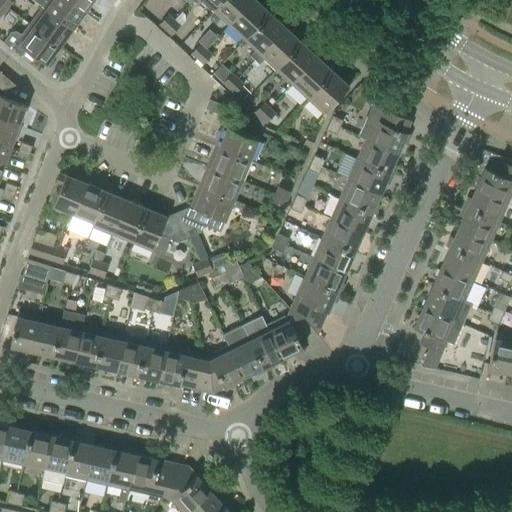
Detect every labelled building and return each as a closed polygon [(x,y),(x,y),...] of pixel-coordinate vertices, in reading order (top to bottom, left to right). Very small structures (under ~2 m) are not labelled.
[(72,29),(85,11),(69,0),(32,0),(42,7),(72,29)] [(69,0),(85,11),(93,0),(69,0)] [(154,0),(166,15),(179,5),(175,0),(154,0)] [(200,0),(212,10),(220,0),(200,0)] [(249,0),(220,0),(212,10),(227,24),(249,0)] [(268,11),(256,0),(249,0),(227,24),(243,39),(268,11)] [(42,7),(29,24),(60,46),(72,29),(42,7)] [(253,59),(254,60),(285,27),(268,11),(243,39),(255,50),(250,56),(253,59)] [(171,35),(180,25),(184,21),(184,15),(181,12),(174,20),(173,19),(164,29),(171,35)] [(159,24),(164,29),(173,19),(168,14),(159,24)] [(29,24),(22,34),(19,34),(15,31),(10,32),(2,42),(21,57),(27,49),(37,57),(33,62),(43,69),(60,46),(29,24)] [(264,59),(274,68),(300,40),(285,27),(254,60),(259,65),(264,59)] [(196,58),(197,58),(205,49),(206,50),(217,38),(212,34),(209,34),(191,53),(196,58)] [(274,68),(290,83),(316,55),(300,40),(274,68)] [(205,49),(197,58),(194,61),(200,67),(212,55),(206,50),(205,49)] [(290,83),(306,98),(332,70),(316,55),(290,83)] [(332,70),(306,98),(324,114),(349,86),(332,70)] [(0,72),(0,87),(6,93),(10,95),(17,86),(0,72)] [(223,83),(228,87),(236,78),(231,73),(223,83)] [(243,84),(236,78),(228,87),(235,93),(243,84)] [(0,95),(0,119),(18,126),(26,105),(0,95)] [(254,112),(259,116),(268,107),(263,102),(254,112)] [(358,136),(366,139),(398,153),(407,133),(405,132),(410,120),(373,103),(358,136)] [(275,113),(268,107),(259,116),(266,123),(275,113)] [(329,122),(340,127),(343,120),(332,115),(329,122)] [(227,116),(216,145),(250,159),(258,140),(235,130),(239,121),(227,116)] [(0,119),(0,142),(11,146),(18,126),(0,119)] [(340,127),(329,122),(325,129),(336,134),(340,127)] [(310,148),(316,136),(308,132),(303,144),(310,148)] [(366,139),(357,158),(389,172),(398,153),(366,139)] [(0,142),(0,165),(3,167),(11,146),(0,142)] [(21,142),(18,149),(30,153),(32,146),(21,142)] [(216,145),(207,165),(242,179),(250,159),(216,145)] [(27,161),(30,153),(18,149),(15,156),(27,161)] [(311,161),(322,166),(325,160),(314,155),(311,161)] [(357,158),(349,177),(381,192),(389,172),(357,158)] [(485,167),(475,188),(508,202),(511,192),(511,164),(499,159),(494,171),(485,167)] [(322,166),(311,161),(307,169),(318,174),(322,166)] [(207,165),(199,185),(233,199),(242,179),(207,165)] [(51,209),(71,217),(85,182),(65,174),(51,209)] [(349,177),(340,197),(372,211),(381,192),(349,177)] [(6,182),(4,189),(3,190),(14,194),(17,186),(6,182)] [(71,217),(91,225),(105,191),(85,182),(71,217)] [(199,185),(190,206),(178,211),(189,237),(199,262),(204,273),(212,270),(197,234),(201,232),(203,225),(220,232),(233,199),(199,185)] [(4,189),(0,187),(0,198),(2,197),(12,201),(14,194),(3,190),(4,189)] [(276,193),(287,198),(290,192),(278,187),(276,193)] [(475,188),(467,208),(499,222),(508,202),(475,188)] [(91,225),(111,233),(125,199),(105,191),(91,225)] [(287,198),(276,193),(272,201),(283,207),(287,198)] [(293,200),(304,205),(307,199),(296,194),(293,200)] [(340,197),(331,217),(363,231),(372,211),(340,197)] [(111,233),(130,242),(145,207),(125,199),(111,233)] [(304,205),(293,200),(290,208),(300,213),(304,205)] [(130,242),(152,251),(162,255),(163,253),(165,251),(168,243),(168,241),(169,239),(177,242),(189,237),(178,211),(166,216),(145,207),(130,242)] [(467,208),(458,228),(490,242),(499,222),(467,208)] [(331,217),(322,236),(354,251),(363,231),(331,217)] [(458,228),(449,248),(481,262),(490,242),(458,228)] [(275,239),(286,244),(289,238),(278,233),(275,239)] [(322,236),(313,257),(346,271),(354,251),(322,236)] [(286,244),(275,239),(272,247),(282,252),(286,244)] [(54,261),(58,249),(33,241),(29,253),(54,261)] [(473,281),(481,262),(449,248),(441,266),(473,281)] [(58,249),(54,261),(62,264),(66,251),(58,249)] [(313,257),(305,276),(337,290),(346,271),(313,257)] [(46,283),(52,266),(27,259),(22,276),(46,283)] [(95,274),(99,262),(92,259),(88,272),(95,274)] [(260,278),(252,260),(238,266),(246,284),(260,278)] [(99,262),(95,274),(104,277),(108,264),(99,262)] [(197,276),(204,273),(199,262),(192,265),(197,276)] [(464,301),(473,281),(441,266),(432,287),(464,301)] [(68,284),(72,273),(65,270),(61,282),(68,284)] [(225,271),(217,275),(222,285),(229,282),(225,271)] [(499,278),(510,283),(511,277),(511,275),(502,271),(499,278)] [(72,273),(68,284),(76,287),(80,276),(72,273)] [(215,288),(222,285),(217,275),(210,277),(215,288)] [(317,334),(327,312),(337,290),(305,276),(290,309),(305,316),(317,334)] [(110,296),(113,286),(107,284),(103,295),(110,298),(110,296)] [(110,296),(110,298),(118,300),(122,289),(113,286),(110,296)] [(432,287),(423,306),(455,321),(462,324),(471,304),(464,301),(432,287)] [(151,311),(154,299),(148,297),(144,309),(151,311)] [(501,317),(507,303),(496,298),(490,312),(501,317)] [(154,299),(151,311),(159,313),(163,302),(154,299)] [(434,368),(446,341),(453,344),(462,324),(455,321),(423,306),(414,327),(424,332),(419,343),(430,348),(422,366),(434,368)] [(287,316),(267,326),(283,357),(303,348),(296,335),(305,316),(290,309),(287,316)] [(60,321),(52,356),(74,361),(82,326),(84,315),(63,310),(60,321)] [(10,346),(32,351),(39,317),(18,312),(10,346)] [(498,325),(501,317),(490,312),(487,320),(498,325)] [(261,315),(242,325),(263,367),(283,357),(267,326),(266,326),(261,315)] [(60,321),(39,317),(32,351),(52,356),(60,321)] [(223,334),(228,345),(244,376),(263,367),(242,325),(223,334)] [(102,331),(82,326),(74,361),(95,365),(102,331)] [(124,336),(102,331),(95,365),(116,370),(124,336)] [(509,373),(511,359),(511,337),(495,334),(488,368),(509,373)] [(116,370),(137,375),(144,340),(124,336),(116,370)] [(137,375),(158,380),(166,345),(144,340),(137,375)] [(158,380),(180,385),(200,390),(197,368),(200,353),(166,345),(158,380)] [(214,393),(223,387),(244,376),(228,345),(208,355),(200,353),(197,368),(200,390),(214,393)] [(0,459),(2,460),(10,426),(0,423),(0,459)] [(31,431),(10,426),(2,460),(23,465),(31,431)] [(23,465),(44,470),(52,435),(31,431),(23,465)] [(65,474),(65,475),(73,440),(52,435),(44,470),(42,479),(63,484),(65,474)] [(65,475),(86,479),(94,445),(73,440),(65,475)] [(86,479),(107,484),(115,450),(94,445),(86,479)] [(117,499),(125,501),(128,489),(134,463),(135,459),(136,455),(115,450),(107,484),(120,487),(117,499)] [(134,490),(162,497),(163,496),(166,481),(178,464),(136,455),(135,459),(134,463),(128,489),(134,490)] [(188,511),(211,492),(196,475),(188,467),(178,464),(166,481),(163,496),(162,497),(170,498),(181,511),(188,511)] [(14,504),(17,493),(9,491),(6,503),(14,504)] [(222,511),(226,509),(211,492),(188,511),(222,511)] [(17,493),(14,504),(21,506),(24,494),(17,493)] [(56,511),(59,502),(51,501),(48,511),(56,511)] [(59,502),(56,511),(64,511),(66,504),(59,502)]
